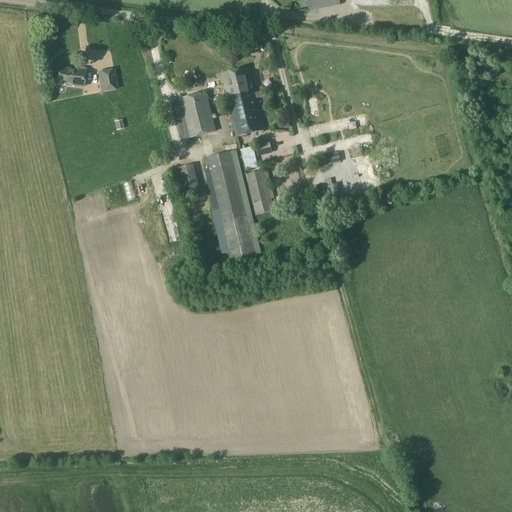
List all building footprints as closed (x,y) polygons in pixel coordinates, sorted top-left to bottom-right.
[(306,0),(309,11),(341,5),(339,0),(306,0)] [(59,68),(57,84),(83,87),(85,69),(78,69),(78,71),(59,68)] [(249,68),(221,75),(237,137),(265,131),(249,68)] [(117,90),(113,70),(98,72),(102,92),(117,90)] [(216,131),(207,93),(173,101),(183,139),(216,131)] [(316,96),(304,97),(306,115),(318,114),(316,96)] [(114,122),(116,130),(124,129),(122,120),(114,122)] [(269,142),(255,146),(258,157),(272,153),(269,142)] [(207,157),(223,224),(232,260),(255,254),(230,152),(207,157)] [(306,206),(297,168),(293,153),(265,160),(267,170),(264,171),(264,170),(246,175),(256,216),(274,211),(270,196),(273,196),(278,213),(306,206)] [(326,156),(328,164),(328,165),(335,163),(334,162),(333,155),(326,156)] [(175,169),(182,199),(197,195),(190,165),(175,169)] [(85,211),(124,202),(122,192),(105,196),(104,190),(81,195),(85,211)] [(164,191),(154,193),(159,211),(168,209),(164,191)]
